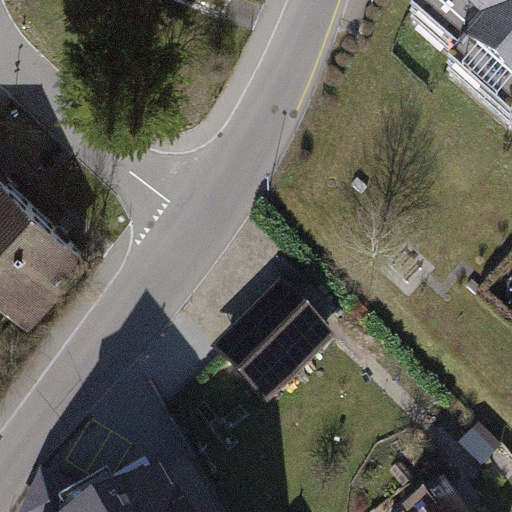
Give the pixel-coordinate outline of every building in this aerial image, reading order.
[(511,0),(490,0),(511,20),(511,0)] [(0,174),(0,224),(25,198),(0,174)] [(84,255),(25,198),(0,224),(0,301),(20,321),(84,255)] [(343,348),(293,294),(221,359),(271,414),(343,348)] [(506,459),(492,435),(460,452),(473,476),(506,459)] [(123,511),(176,511),(163,489),(123,511)] [(427,511),(458,511),(449,498),(427,511)]
